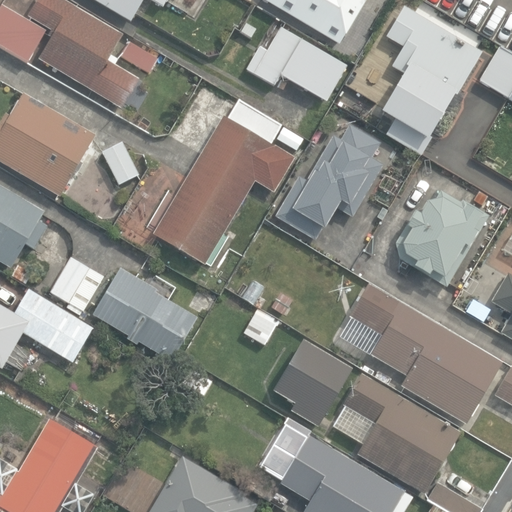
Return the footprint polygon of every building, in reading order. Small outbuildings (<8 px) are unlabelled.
[(39,60),(122,110),(140,81),(115,66),(118,61),(112,57),(124,37),(62,0),(39,0),(29,18),(52,32),(49,37),(52,38),(39,60)] [(92,0),(132,24),(146,0),(152,0),(164,7),(167,0),(171,0),(173,1),(173,0),(92,0)] [(263,0),(339,44),(365,0),(263,0)] [(455,91),(481,48),(404,2),(386,32),(402,42),(390,62),(402,69),(379,107),(393,115),(384,130),(420,151),(431,133),(427,131),(452,90),(455,91)] [(0,10),(0,46),(29,64),(47,32),(3,6),(0,10)] [(250,40),(256,30),(245,24),(240,34),(250,40)] [(281,75),(327,101),(347,66),(281,28),(268,52),(260,47),(247,70),(275,86),(281,75)] [(121,56),(151,74),(159,60),(129,42),(121,56)] [(504,97),(511,101),(511,55),(496,46),(476,80),(504,97)] [(0,124),(0,161),(60,196),(96,136),(24,94),(11,117),(6,114),(0,124)] [(280,123),(236,96),(224,116),(220,113),(150,234),(157,238),(148,253),(166,264),(176,247),(202,263),(254,179),(272,190),(293,156),(268,141),(280,123)] [(275,218),(316,241),(334,209),(352,219),(383,165),(372,159),(381,143),(350,125),(341,140),(333,135),(306,180),(299,176),(275,218)] [(104,151),(120,184),(138,175),(122,142),(104,151)] [(130,196),(136,185),(130,181),(124,193),(130,196)] [(0,261),(12,268),(26,244),(34,249),(47,226),(39,221),(45,212),(0,185),(0,261)] [(401,261),(448,288),(490,216),(463,199),(461,203),(441,191),(436,199),(425,202),(418,214),(414,211),(395,243),(401,261)] [(484,207),(488,199),(475,191),(471,200),(484,207)] [(511,230),(510,229),(500,247),(511,253),(511,273),(504,269),(488,298),(509,310),(498,329),(511,337),(511,230)] [(84,312),(104,277),(71,257),(49,293),(68,304),(66,308),(80,316),(82,311),(84,312)] [(33,274),(19,266),(13,277),(27,285),(33,274)] [(139,341),(172,361),(197,318),(155,293),(157,290),(121,269),(94,314),(129,335),(127,338),(138,344),(139,341)] [(402,387),(466,425),(503,362),(367,282),(347,316),(350,318),(339,337),(407,377),(402,387)] [(0,370),(1,371),(6,363),(20,372),(31,353),(15,344),(22,333),(73,363),(93,329),(28,290),(14,315),(0,306),(0,370)] [(271,308),(283,316),(293,301),(280,293),(271,308)] [(489,305),(472,295),(465,308),(482,317),(489,305)] [(244,333),(265,346),(277,325),(256,313),(244,333)] [(318,428),(352,369),(302,340),(272,391),(294,405),(290,411),(318,428)] [(495,395),(511,404),(511,367),(495,395)] [(212,381),(191,368),(182,383),(203,396),(212,381)] [(354,452),(421,491),(457,430),(358,372),(340,402),(342,403),(330,424),(360,442),(354,452)] [(0,511),(60,511),(63,508),(70,511),(84,511),(95,495),(77,484),(99,447),(51,419),(19,471),(0,458),(0,511)] [(303,511),(402,511),(411,498),(404,494),(405,492),(309,434),(280,483),(310,500),(303,511)] [(255,511),(261,501),(182,457),(148,511),(255,511)] [(478,511),(481,508),(434,480),(424,498),(432,502),(426,511),(478,511)]
